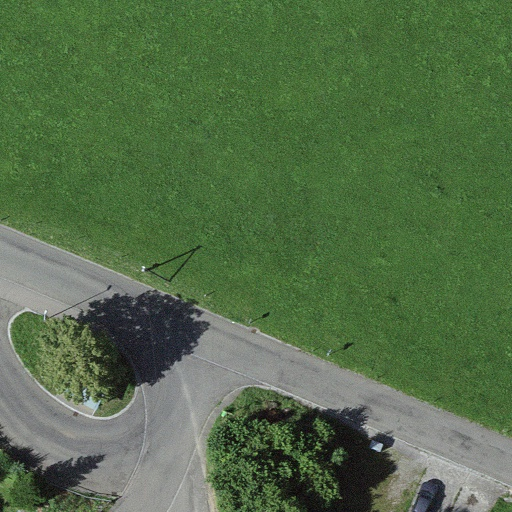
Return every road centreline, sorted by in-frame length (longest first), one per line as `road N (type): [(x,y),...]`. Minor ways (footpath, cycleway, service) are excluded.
road 1 (residential): [(193,336),(511,467)]
road 2 (residential): [(0,258),(193,336)]
road 3 (residential): [(193,336),(165,470),(133,511)]
